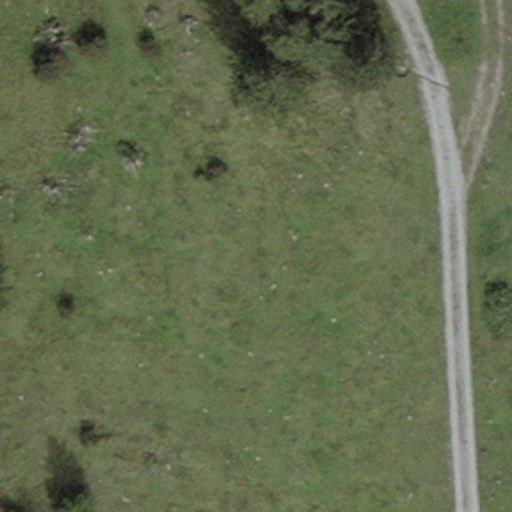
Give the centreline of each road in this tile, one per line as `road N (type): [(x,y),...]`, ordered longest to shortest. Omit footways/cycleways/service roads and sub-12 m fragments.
road 1 (track): [(399,0),(445,151),(454,259)]
road 2 (track): [(494,0),(483,136),(454,259)]
road 3 (track): [(454,259),(463,511)]
